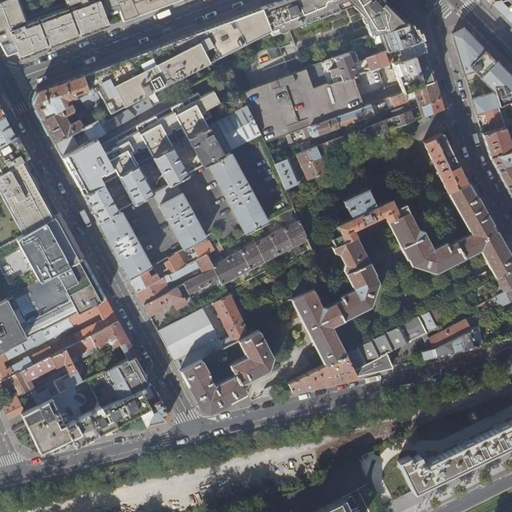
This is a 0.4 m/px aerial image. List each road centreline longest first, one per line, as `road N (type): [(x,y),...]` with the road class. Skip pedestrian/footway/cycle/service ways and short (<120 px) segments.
road 1 (residential): [(7,82),(196,430)]
road 2 (residential): [(196,430),(511,353)]
road 3 (residential): [(450,0),(434,30),(480,173),(511,230)]
road 4 (residential): [(226,0),(7,82)]
road 5 (residential): [(15,472),(196,430)]
